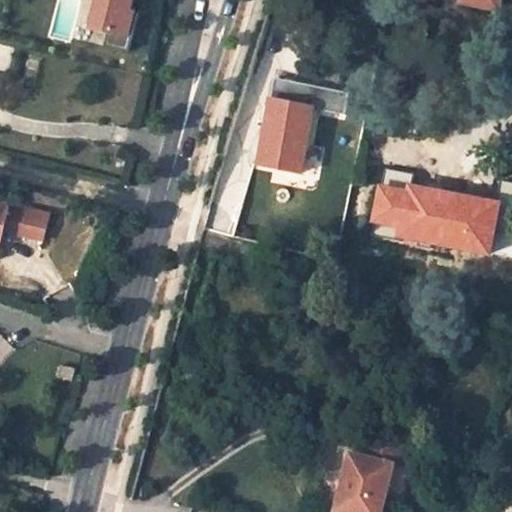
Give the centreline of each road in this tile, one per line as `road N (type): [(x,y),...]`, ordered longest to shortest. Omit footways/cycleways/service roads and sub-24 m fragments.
road 1 (primary): [(122,354),(218,0)]
road 2 (primary): [(82,511),(122,354)]
road 3 (residential): [(0,323),(122,354)]
